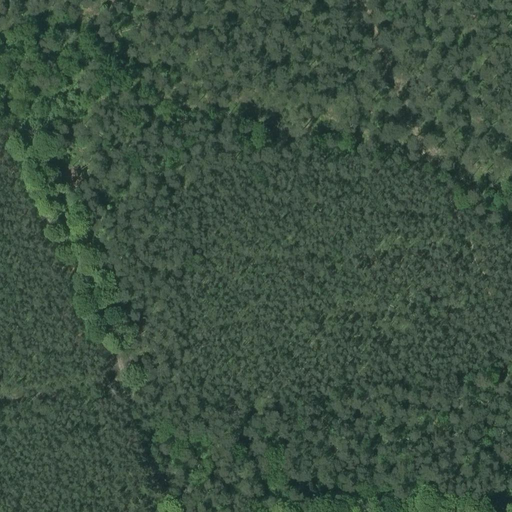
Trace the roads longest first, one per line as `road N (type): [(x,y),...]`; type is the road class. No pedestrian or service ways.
road 1 (track): [(0,78),(182,511)]
road 2 (track): [(366,0),(511,349)]
road 3 (track): [(511,501),(288,511)]
